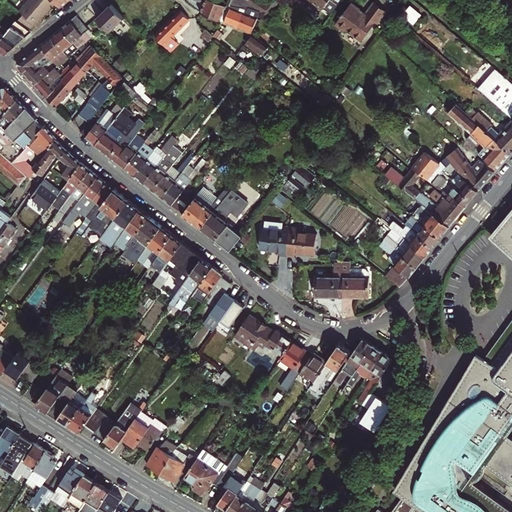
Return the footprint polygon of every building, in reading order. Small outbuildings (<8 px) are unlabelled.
[(44,14),(53,0),(27,0),(21,9),(24,11),(37,20),(41,22),(47,17),(44,14)] [(201,10),(221,18),(227,3),(218,0),(201,0),(205,1),(201,10)] [(266,0),(265,1),(262,9),(261,10),(264,11),(271,14),(280,0),(266,0)] [(334,8),(340,0),(292,0),(301,6),(304,1),(319,12),(327,2),(334,8)] [(113,3),(98,17),(110,31),(126,17),(113,3)] [(237,16),(240,9),(241,5),(230,3),(229,5),(227,3),(221,18),(235,25),(238,17),(237,16)] [(359,9),(350,3),(334,24),(344,31),(346,29),(361,40),(374,23),(376,24),(385,12),(373,4),(364,16),(358,11),(359,9)] [(241,5),(240,9),(237,16),(238,17),(235,25),(252,31),(261,10),(241,5)] [(182,9),(172,19),(159,32),(155,35),(172,51),(180,43),(172,36),(190,18),(182,9)] [(17,19),(29,28),(37,20),(24,11),(17,19)] [(89,28),(77,14),(76,14),(72,18),(87,37),(89,39),(91,37),(87,30),(89,28)] [(87,37),(72,18),(62,26),(77,46),(87,37)] [(17,19),(5,33),(0,38),(0,48),(6,52),(31,30),(29,28),(17,19)] [(77,46),(62,26),(52,35),(67,53),(77,46)] [(219,29),(214,34),(221,40),(225,34),(219,29)] [(262,54),(269,45),(253,32),(246,41),(262,54)] [(57,61),(67,53),(52,35),(42,43),(54,57),(57,61)] [(60,64),(89,39),(87,37),(77,46),(67,53),(57,61),(60,64)] [(54,57),(42,43),(41,42),(18,61),(18,65),(24,72),(33,64),(39,70),(45,65),(48,68),(53,65),(49,62),(54,57)] [(97,61),(120,82),(125,76),(94,45),(86,54),(79,61),(89,70),(97,61)] [(64,72),(61,74),(64,78),(79,61),(86,54),(83,52),(72,62),(71,61),(63,71),(64,72)] [(419,67),(410,60),(405,66),(413,74),(419,67)] [(74,86),(89,70),(79,61),(64,78),(74,86)] [(33,64),(24,72),(36,83),(50,71),(48,68),(45,65),(39,70),(33,64)] [(252,65),(247,71),(257,79),(262,73),(252,65)] [(50,71),(36,83),(48,96),(64,78),(61,74),(54,82),(48,76),(56,69),(54,67),(50,71)] [(57,105),(74,86),(64,78),(48,96),(57,105)] [(96,143),(130,98),(138,89),(127,78),(120,86),(126,91),(112,110),(108,107),(101,117),(96,113),(90,121),(82,131),(96,143)] [(100,109),(113,92),(101,80),(89,94),(93,97),(90,101),(95,104),(100,109)] [(352,89),(346,84),(341,90),(348,95),(352,89)] [(0,118),(19,97),(8,85),(2,86),(0,88),(0,118)] [(80,92),(90,101),(93,97),(89,94),(79,86),(77,89),(80,92)] [(334,97),(322,88),(315,99),(326,108),(334,97)] [(511,115),(511,104),(493,88),(488,95),(511,115)] [(90,101),(80,92),(75,98),(85,106),(80,113),(85,117),(95,104),(90,101)] [(0,118),(0,148),(15,162),(48,126),(45,124),(42,127),(36,121),(39,118),(19,97),(0,118)] [(136,133),(139,130),(135,126),(142,117),(131,109),(136,103),(130,98),(96,143),(116,159),(136,133)] [(454,99),(446,108),(473,132),(480,123),(467,111),(454,99)] [(100,109),(95,104),(85,117),(90,121),(96,113),(100,109)] [(480,123),(511,151),(511,118),(500,132),(493,125),(494,123),(480,110),(478,111),(472,106),(467,111),(480,123)] [(402,121),(398,125),(406,131),(410,127),(402,121)] [(473,132),(468,137),(475,145),(479,140),(485,146),(480,153),(498,169),(511,151),(480,123),(473,132)] [(48,126),(15,162),(28,172),(32,167),(57,138),(58,136),(48,126)] [(140,136),(136,133),(116,159),(126,167),(146,141),(149,137),(153,132),(155,129),(152,126),(150,128),(148,127),(140,136)] [(175,143),(179,138),(173,134),(162,148),(163,150),(160,153),(155,149),(135,174),(145,181),(175,143)] [(57,138),(32,167),(43,175),(57,154),(64,144),(57,138)] [(135,174),(155,149),(146,141),(126,167),(135,174)] [(145,181),(154,189),(173,164),(184,150),(175,143),(145,181)] [(64,144),(57,154),(59,155),(60,156),(67,147),(66,146),(64,144)] [(68,179),(82,161),(67,147),(60,156),(69,164),(62,174),(65,177),(68,179)] [(28,172),(15,162),(0,148),(0,166),(13,177),(20,183),(28,172)] [(457,174),(453,178),(458,181),(463,176),(464,174),(468,177),(467,179),(470,181),(476,174),(457,148),(442,160),(448,165),(451,163),(460,173),(459,175),(457,174)] [(414,166),(423,173),(430,179),(434,181),(441,173),(444,170),(448,165),(442,160),(441,162),(426,151),(414,166)] [(163,196),(190,163),(196,155),(192,152),(179,169),(173,164),(154,189),(163,196)] [(172,203),(190,182),(208,160),(204,157),(195,168),(190,163),(163,196),(172,203)] [(470,181),(480,190),(496,171),(484,160),(480,163),(476,168),(479,171),(476,174),(470,181)] [(90,168),(82,161),(68,179),(61,190),(53,200),(62,207),(90,168)] [(415,184),(423,173),(414,166),(408,173),(394,163),(386,173),(417,197),(422,191),(423,190),(415,184)] [(312,174),(301,164),(280,190),(292,199),(312,174)] [(99,174),(90,168),(62,207),(54,217),(60,221),(66,213),(64,211),(70,203),(71,204),(77,197),(80,199),(99,174)] [(470,181),(467,179),(463,176),(458,181),(453,178),(444,170),(441,173),(449,179),(455,185),(472,199),(480,190),(470,181)] [(442,188),(449,179),(441,173),(434,181),(440,187),(442,188)] [(99,174),(80,199),(64,220),(72,226),(84,208),(90,212),(97,203),(101,205),(115,187),(99,174)] [(14,191),(20,183),(13,177),(6,185),(14,191)] [(68,179),(65,177),(57,187),(61,190),(68,179)] [(31,196),(47,208),(53,200),(61,190),(57,187),(55,190),(42,181),(31,196)] [(190,182),(172,203),(201,226),(214,210),(233,187),(229,183),(219,196),(204,184),(199,190),(190,182)] [(452,192),(451,193),(454,196),(453,198),(465,208),(472,199),(455,185),(451,190),(452,192)] [(111,224),(129,198),(115,187),(101,205),(97,203),(90,212),(77,230),(83,234),(98,214),(111,224)] [(233,187),(214,210),(201,226),(216,238),(217,237),(232,249),(249,227),(228,210),(241,194),(233,187)] [(417,197),(429,207),(451,224),(458,216),(440,202),(438,204),(422,191),(417,197)] [(437,198),(440,202),(458,216),(465,208),(453,198),(454,196),(451,193),(448,196),(442,192),(437,198)] [(109,250),(140,207),(129,198),(111,224),(95,246),(106,254),(109,250)] [(410,210),(413,213),(441,236),(451,224),(429,207),(425,213),(414,205),(410,210)] [(38,220),(46,210),(43,207),(35,218),(38,220)] [(120,258),(150,214),(140,207),(109,250),(120,258)] [(0,215),(8,222),(13,216),(2,208),(0,209),(0,215)] [(511,511),(511,209),(501,223),(492,236),(511,252),(511,322),(489,355),(482,350),(388,484),(407,497),(397,511),(385,511),(384,511),(382,511),(511,511)] [(411,227),(434,245),(441,236),(413,213),(406,223),(411,227)] [(163,224),(150,214),(120,258),(117,262),(130,271),(132,268),(163,224)] [(18,229),(8,222),(0,215),(0,228),(12,237),(18,229)] [(391,225),(394,228),(427,254),(434,245),(411,227),(409,230),(395,220),(391,225)] [(142,267),(147,270),(154,260),(173,232),(163,224),(132,268),(138,272),(142,267)] [(281,252),(290,253),(292,225),(284,224),(284,229),(263,227),(262,246),(281,249),(281,252)] [(299,226),(292,225),(290,253),(296,253),(296,250),(316,252),(318,233),(299,231),(299,226)] [(381,234),(386,238),(418,264),(427,254),(394,228),(389,234),(378,225),(375,229),(381,234)] [(0,228),(0,241),(6,246),(12,237),(0,228)] [(173,232),(154,260),(159,263),(148,279),(153,283),(160,273),(170,259),(172,256),(183,240),(173,232)] [(382,244),(386,238),(381,234),(377,240),(382,244)] [(418,264),(386,238),(382,244),(392,253),(388,258),(395,263),(391,268),(405,280),(418,264)] [(173,282),(181,287),(203,255),(183,240),(172,256),(179,261),(177,264),(170,273),(177,277),(173,282)] [(187,292),(192,296),(214,264),(203,255),(181,287),(171,302),(177,306),(187,292)] [(172,256),(170,259),(177,264),(179,261),(172,256)] [(342,260),(336,261),(335,275),(316,275),(316,295),(342,296),(342,260)] [(342,260),(342,296),(370,296),(371,276),(369,276),(369,271),(366,268),(351,268),(351,260),(342,260)] [(214,264),(192,296),(188,301),(193,305),(197,300),(199,299),(204,302),(206,299),(224,274),(225,273),(214,264)] [(391,268),(386,274),(400,285),(405,280),(391,268)] [(167,277),(160,273),(153,283),(159,287),(167,277)] [(233,282),(224,274),(206,299),(216,307),(227,292),(233,282)] [(222,319),(237,299),(227,292),(216,307),(188,346),(194,351),(211,327),(215,330),(222,319)] [(244,304),(237,299),(222,319),(229,324),(244,304)] [(105,307),(100,314),(111,321),(116,315),(105,307)] [(256,317),(251,314),(236,335),(245,342),(247,339),(253,333),(250,331),(246,327),(247,327),(256,317)] [(263,322),(256,317),(247,327),(246,327),(250,331),(253,333),(253,332),(263,322)] [(276,331),(263,322),(253,332),(253,333),(247,339),(255,344),(257,341),(265,347),(268,343),(284,354),(293,340),(276,329),(276,331)] [(58,417),(77,391),(79,389),(63,377),(65,375),(68,376),(69,374),(70,375),(92,345),(93,346),(102,333),(92,326),(42,396),(37,404),(58,417)] [(144,341),(148,335),(137,327),(133,333),(144,341)] [(345,375),(351,379),(374,343),(364,337),(337,377),(342,380),(345,375)] [(293,340),(284,354),(281,358),(294,367),(282,385),(289,390),(301,373),(312,356),(306,352),(307,349),(293,340)] [(352,350),(340,343),(328,361),(314,382),(308,390),(315,395),(328,376),(333,379),(352,350)] [(374,343),(351,379),(361,385),(366,377),(383,350),(374,343)] [(0,356),(0,355),(0,374),(2,376),(7,369),(16,357),(5,350),(0,356)] [(19,377),(22,373),(30,362),(32,359),(20,350),(16,357),(7,369),(19,377)] [(394,357),(383,350),(366,377),(371,380),(359,400),(364,403),(372,390),(380,377),(388,366),(394,357)] [(314,382),(328,361),(315,351),(312,356),(301,373),(314,382)] [(396,372),(402,362),(394,357),(388,366),(396,372)] [(33,381),(41,370),(30,362),(22,373),(33,381)] [(389,383),(396,372),(388,366),(380,377),(389,383)] [(227,368),(214,383),(219,388),(233,374),(227,368)] [(41,387),(33,381),(23,395),(32,400),(41,387)] [(98,407),(105,397),(94,390),(88,399),(70,424),(81,432),(86,424),(98,407)] [(393,404),(372,390),(364,403),(370,407),(362,419),(377,429),(393,404)] [(88,399),(77,391),(58,417),(70,424),(88,399)] [(261,403),(255,399),(248,409),(254,414),(261,403)] [(141,406),(133,400),(118,421),(106,438),(117,446),(123,438),(148,402),(145,400),(141,406)] [(138,443),(148,450),(162,430),(165,431),(166,430),(170,425),(157,416),(156,418),(147,412),(152,404),(148,402),(123,438),(135,447),(138,443)] [(86,424),(95,431),(107,414),(98,407),(86,424)] [(118,421),(107,414),(95,431),(106,438),(118,421)] [(186,420),(180,414),(170,425),(166,430),(172,435),(186,420)] [(319,427),(309,420),(305,427),(306,429),(315,434),(319,427)] [(0,464),(21,433),(8,425),(0,437),(0,464)] [(312,439),(315,434),(306,429),(303,433),(312,439)] [(34,442),(21,433),(0,464),(14,473),(22,460),(34,442)] [(317,448),(328,454),(330,456),(336,447),(326,441),(323,439),(317,448)] [(148,464),(163,473),(174,455),(179,449),(180,447),(169,440),(162,445),(160,447),(158,446),(148,464)] [(34,442),(22,460),(34,468),(46,449),(34,442)] [(193,467),(186,477),(196,484),(194,488),(203,494),(207,490),(214,481),(224,487),(239,465),(245,457),(237,452),(229,464),(205,448),(200,457),(193,467)] [(55,455),(46,449),(34,468),(28,478),(41,486),(42,484),(57,460),(54,458),(55,455)] [(193,467),(200,457),(192,452),(190,456),(179,449),(174,455),(186,462),(186,463),(193,467)] [(176,481),(186,463),(186,462),(174,455),(163,473),(176,481)] [(317,471),(323,462),(313,456),(308,465),(317,471)] [(249,479),(252,474),(239,465),(224,487),(217,498),(221,501),(219,504),(228,510),(249,479)] [(57,489),(69,497),(84,473),(76,468),(73,471),(70,469),(57,489)] [(82,505),(82,504),(97,481),(84,473),(69,497),(82,505)] [(251,481),(249,479),(228,510),(231,511),(238,511),(260,479),(261,478),(256,474),(251,481)] [(251,511),(266,490),(263,488),(266,483),(260,479),(238,511),(251,511)] [(97,481),(82,504),(94,511),(95,511),(110,490),(97,481)] [(269,492),(266,490),(251,511),(264,511),(278,491),(282,485),(276,481),(269,492)] [(29,504),(36,508),(48,488),(42,484),(41,486),(29,504)] [(48,488),(36,508),(42,511),(55,492),(48,488)] [(283,511),(288,506),(292,501),(289,498),(294,492),(290,489),(282,501),(274,511),(283,511)] [(110,490),(95,511),(113,511),(122,498),(110,490)] [(274,511),(282,501),(279,500),(283,494),(278,491),(264,511),(274,511)]
